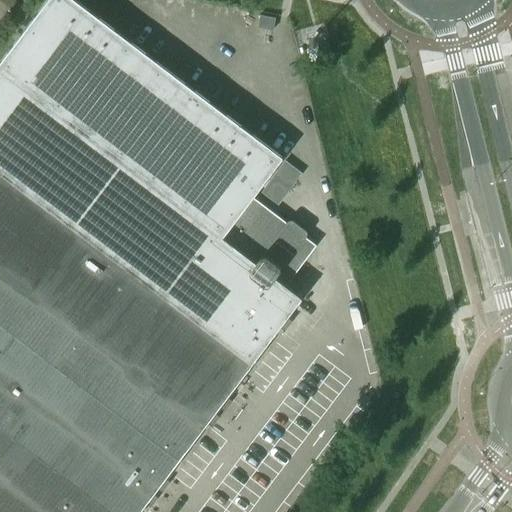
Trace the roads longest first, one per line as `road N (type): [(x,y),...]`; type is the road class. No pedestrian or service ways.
road 1 (unknown): [(319,339),(301,167),(274,97),(250,57),(138,0)]
road 2 (tertiary): [(440,10),(511,310)]
road 3 (tertiary): [(511,167),(479,0)]
